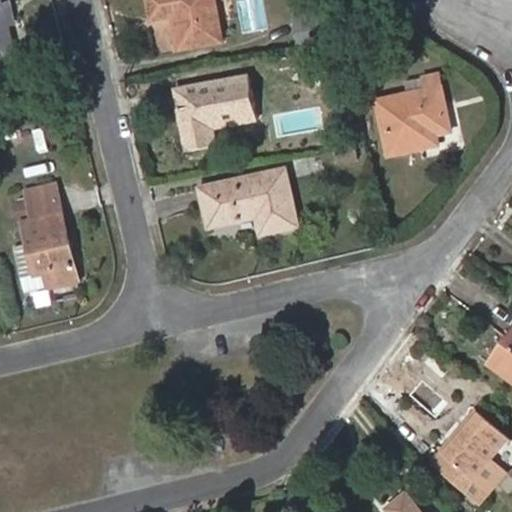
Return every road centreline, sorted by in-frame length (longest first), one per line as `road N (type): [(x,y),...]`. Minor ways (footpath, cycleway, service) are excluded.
road 1 (residential): [(102,511),(265,472),(295,451),(449,255)]
road 2 (residential): [(87,0),(162,323)]
road 3 (residential): [(162,323),(449,255)]
road 4 (residential): [(162,323),(0,363)]
